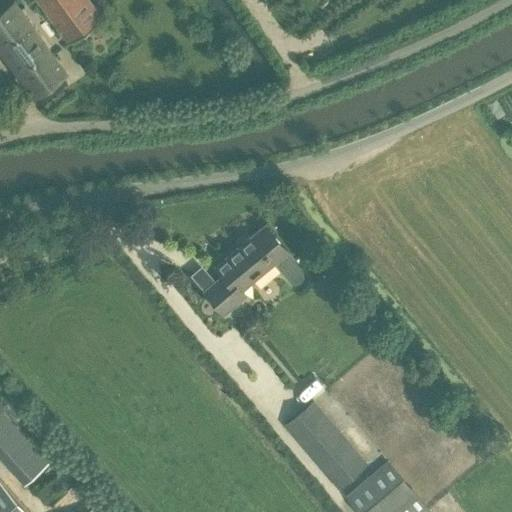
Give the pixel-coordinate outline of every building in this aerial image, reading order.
[(0,51),(32,96),(66,71),(13,0),(0,9),(0,51)] [(37,0),(68,41),(102,17),(89,0),(37,0)] [(222,273),(203,288),(223,312),(246,293),(242,289),(288,250),(265,222),(215,264),(222,273)] [(337,486),(366,462),(313,400),(284,424),(337,486)] [(0,449),(26,479),(47,461),(0,408),(0,449)] [(430,511),(428,509),(390,462),(347,497),(359,511),(430,511)] [(29,511),(0,479),(0,511),(29,511)]
